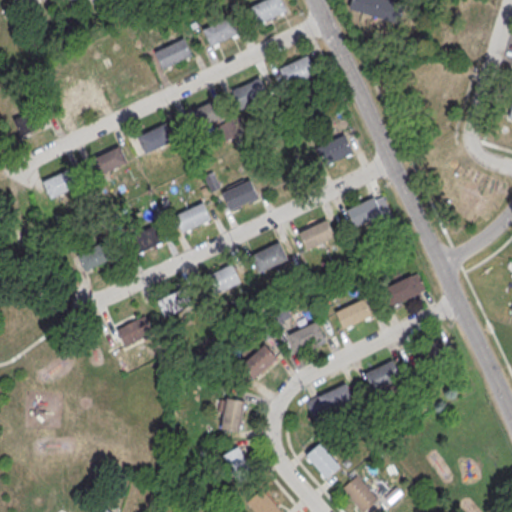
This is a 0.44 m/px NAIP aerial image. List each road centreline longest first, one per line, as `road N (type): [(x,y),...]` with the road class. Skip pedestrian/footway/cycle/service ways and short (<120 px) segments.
road 1 (residential): [(312,0),(511,421)]
road 2 (residential): [(323,20),(11,170)]
road 3 (residential): [(81,307),(388,162)]
road 4 (residential): [(455,303),(305,375),(285,393),(271,424),(276,453),(322,511)]
road 5 (residential): [(508,0),(470,146)]
